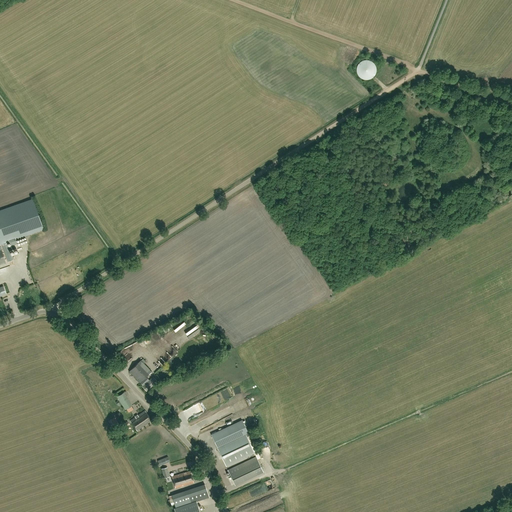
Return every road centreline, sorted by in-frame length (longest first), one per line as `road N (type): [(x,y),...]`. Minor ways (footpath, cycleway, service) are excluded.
road 1 (track): [(54,312),(417,70)]
road 2 (unclassified): [(221,511),(198,456),(54,312)]
road 3 (track): [(231,0),(417,70)]
